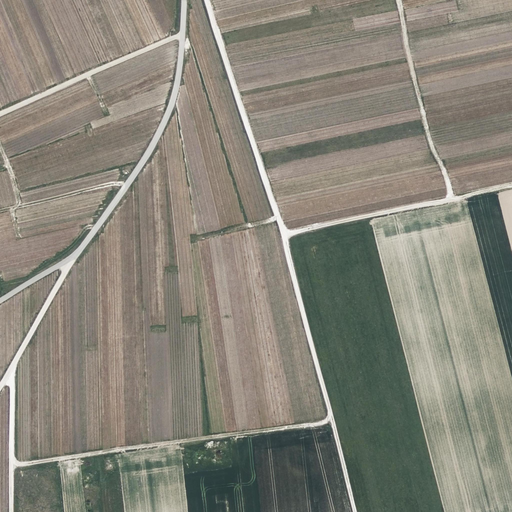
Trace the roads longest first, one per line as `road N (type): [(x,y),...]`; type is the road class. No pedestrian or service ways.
road 1 (track): [(204,0),(282,233),(353,511)]
road 2 (track): [(329,418),(9,463)]
road 3 (unclassified): [(67,261),(164,117),(180,33)]
road 4 (track): [(511,185),(282,233)]
road 5 (track): [(449,198),(398,0)]
road 6 (unclassified): [(0,112),(180,33)]
road 7 (track): [(126,183),(9,206),(16,234)]
road 8 (unclassified): [(9,511),(12,363)]
